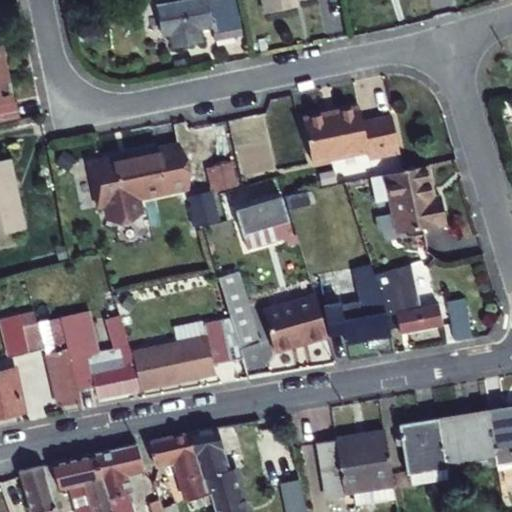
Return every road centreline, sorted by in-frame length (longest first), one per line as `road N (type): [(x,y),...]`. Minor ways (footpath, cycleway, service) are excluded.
road 1 (residential): [(0,451),(511,353)]
road 2 (residential): [(443,38),(102,106),(79,97),(60,76),(41,0)]
road 3 (residential): [(443,38),(511,264)]
